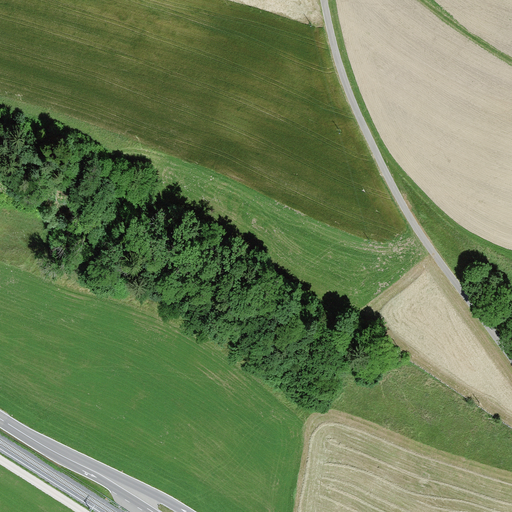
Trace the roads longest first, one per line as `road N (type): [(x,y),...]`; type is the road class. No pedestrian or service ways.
road 1 (unclassified): [(511,358),(392,185),(343,74),(324,0)]
road 2 (secondary): [(131,497),(0,415)]
